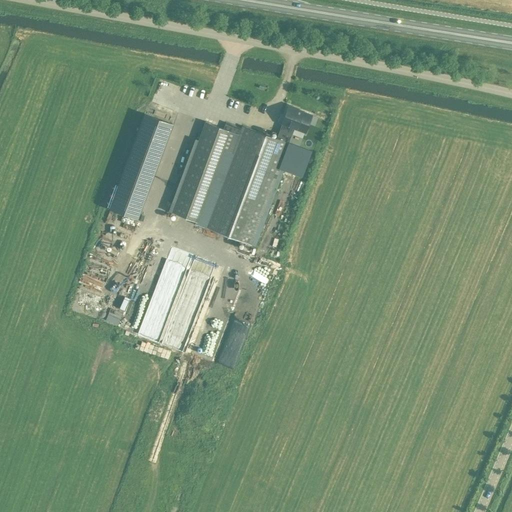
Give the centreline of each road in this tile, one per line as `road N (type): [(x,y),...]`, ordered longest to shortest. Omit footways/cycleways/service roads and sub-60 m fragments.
road 1 (unclassified): [(511,94),(23,0)]
road 2 (primary): [(511,43),(237,0)]
